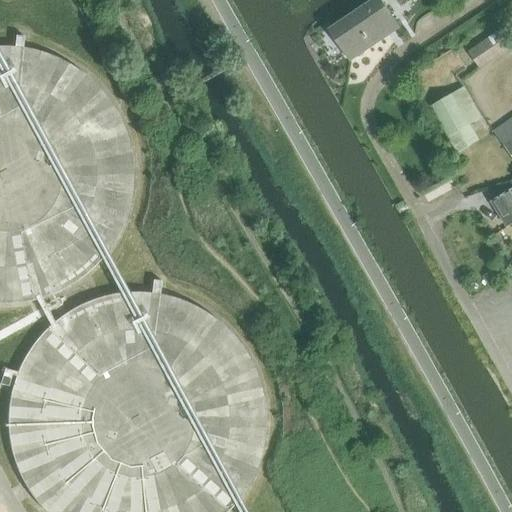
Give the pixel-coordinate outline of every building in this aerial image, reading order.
[(381,0),(376,0),(335,28),(341,38),(337,41),(350,60),(355,56),(355,57),(356,57),(357,57),(358,57),(359,57),(360,57),(360,56),(361,56),(362,56),(362,55),(363,55),(363,54),(364,54),(364,53),(365,53),(365,52),(365,51),(365,50),(365,49),(385,36),(397,28),(399,27),(398,26),(397,24),(381,0)] [(481,70),(511,47),(511,45),(501,29),(468,52),(481,70)] [(0,299),(39,296),(72,281),(98,261),(116,238),(128,210),(134,184),(134,154),(126,124),(114,100),(100,82),(79,64),(53,50),(29,43),(8,41),(0,41),(0,299)] [(431,107),(459,155),(471,149),(461,131),(482,119),(464,88),(431,107)] [(511,116),(492,131),(511,157),(511,116)] [(511,188),(492,201),(508,227),(511,224),(511,188)] [(10,452),(22,482),(39,506),(45,511),(226,511),(229,510),(247,487),(259,460),(265,433),(265,403),(257,373),(245,349),(231,331),(210,313),(183,299),(160,292),(138,290),(115,292),(89,299),(62,313),(41,331),(26,350),(12,380),(6,415),(10,452)]
